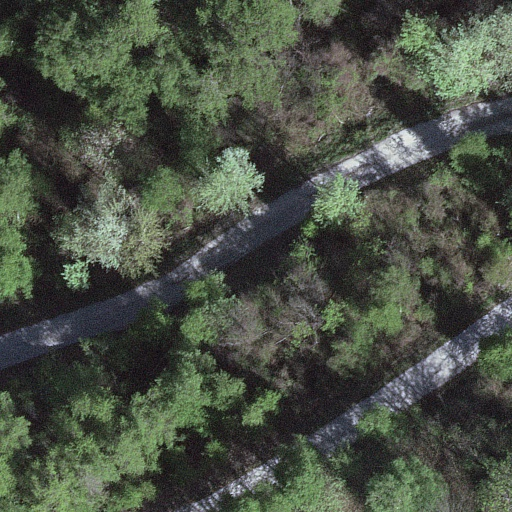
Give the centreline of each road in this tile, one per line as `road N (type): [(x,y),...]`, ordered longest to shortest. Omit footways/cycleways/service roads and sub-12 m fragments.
road 1 (track): [(0,347),(162,297),(236,234),(424,136),(511,101)]
road 2 (track): [(511,318),(221,511)]
